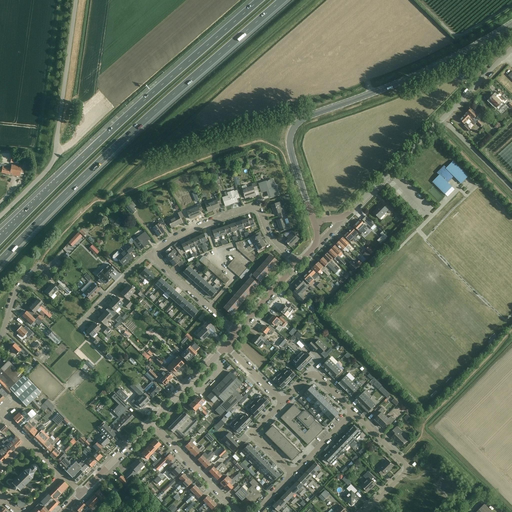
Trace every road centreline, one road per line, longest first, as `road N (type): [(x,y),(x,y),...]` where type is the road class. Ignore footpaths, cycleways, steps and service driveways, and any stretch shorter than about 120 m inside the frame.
road 1 (motorway): [(0,262),(127,135),(282,0)]
road 2 (motorway): [(259,0),(0,239)]
road 3 (tertiary): [(313,220),(289,150),(301,118),(388,87),(511,23)]
road 4 (unclassified): [(0,217),(52,162),(75,0)]
road 5 (unclassified): [(375,186),(511,50)]
road 6 (residential): [(297,262),(254,207),(184,231),(152,255)]
road 7 (residential): [(364,511),(406,464),(352,412)]
road 8 (residential): [(237,511),(151,422)]
